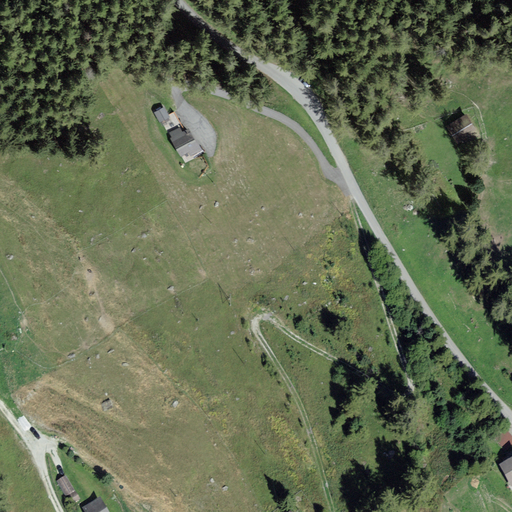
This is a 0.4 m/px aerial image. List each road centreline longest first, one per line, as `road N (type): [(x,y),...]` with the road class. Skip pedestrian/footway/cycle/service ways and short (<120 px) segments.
road 1 (track): [(332,511),(296,395),(256,323),(272,318),(387,388),(413,390),(350,201),(356,191)]
road 2 (unclassified): [(178,0),(307,102),(424,308),(511,420)]
